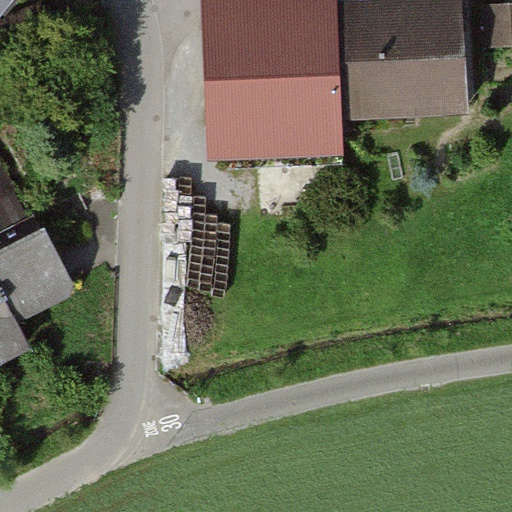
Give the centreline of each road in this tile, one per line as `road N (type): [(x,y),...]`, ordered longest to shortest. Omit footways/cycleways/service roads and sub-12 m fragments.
road 1 (residential): [(1,511),(136,435),(142,49),(132,0)]
road 2 (track): [(136,435),(511,361)]
